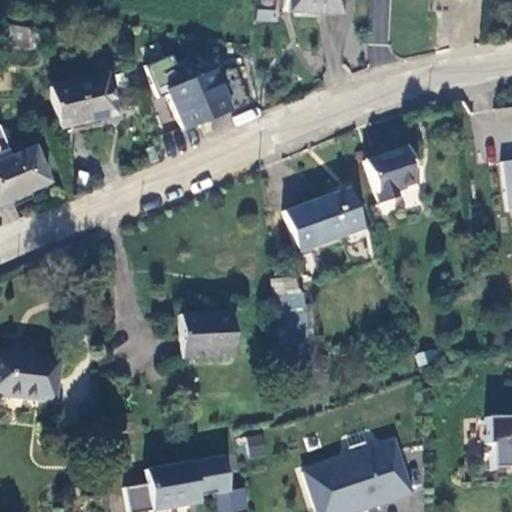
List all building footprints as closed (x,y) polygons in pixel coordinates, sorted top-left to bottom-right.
[(336,20),(336,0),(284,0),(284,20),(336,20)] [(9,26),(9,46),(29,46),(29,27),(9,26)] [(96,43),(65,39),(65,53),(94,57),(96,43)] [(6,74),(44,73),(44,58),(39,58),(6,58),(6,74)] [(239,109),(224,69),(162,88),(177,132),(239,109)] [(128,115),(123,77),(59,85),(65,125),(128,115)] [(1,124),(0,124),(0,153),(10,150),(1,124)] [(0,212),(53,188),(35,148),(0,163),(0,212)] [(400,151),(361,163),(375,207),(392,203),(388,191),(411,184),(400,151)] [(337,190),(271,215),(285,252),(352,230),(337,190)] [(290,260),(300,283),(314,277),(305,254),(290,260)] [(227,355),(226,314),(172,315),(174,357),(227,355)] [(0,400),(42,405),(47,364),(0,357),(0,400)] [(511,422),(480,423),(481,451),(485,450),(486,477),(487,472),(508,471),(509,473),(509,467),(511,467),(511,422)] [(262,433),(241,438),(248,460),(268,455),(262,433)] [(298,478),(309,511),(370,511),(407,499),(389,447),(298,478)] [(146,491),(119,496),(121,511),(183,511),(192,510),(191,504),(224,498),(217,464),(143,477),(146,491)] [(224,498),(206,502),(208,511),(241,511),(238,496),(224,498)]
